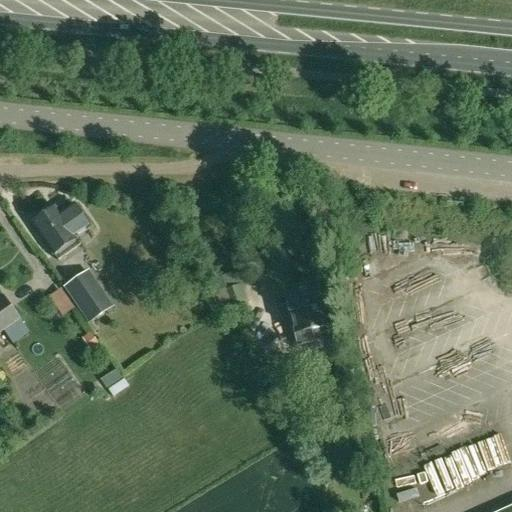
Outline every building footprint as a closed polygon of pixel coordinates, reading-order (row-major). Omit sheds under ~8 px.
[(33,225),(56,259),(77,244),(74,239),(90,228),(74,204),(59,215),(55,210),(33,225)] [(83,272),(60,288),(85,322),(107,306),(83,272)] [(231,286),(228,275),(211,279),(220,314),(234,311),(233,308),(248,304),(243,283),(231,286)] [(288,305),(279,307),(282,319),(290,318),(297,346),(305,344),(307,356),(332,350),(317,285),(311,279),(302,280),(301,289),(285,292),(288,305)] [(0,297),(0,334),(4,332),(20,320),(3,295),(0,297)] [(20,320),(4,332),(12,345),(14,343),(19,350),(31,341),(26,336),(30,333),(20,320)] [(81,338),(90,351),(99,345),(90,332),(81,338)]
